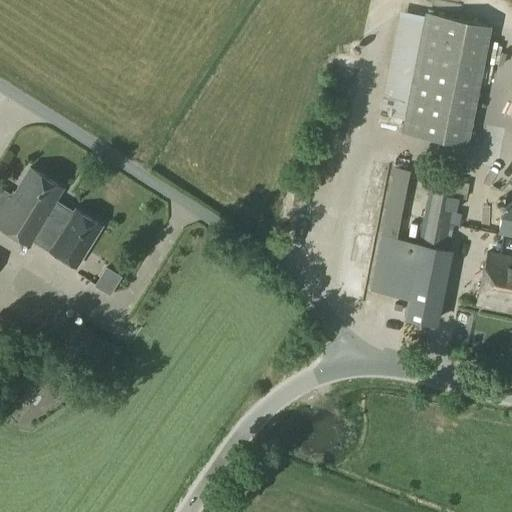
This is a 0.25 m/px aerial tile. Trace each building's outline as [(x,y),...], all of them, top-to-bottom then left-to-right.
[(511,0),(465,0),(511,39),(511,0)] [(421,13),(398,132),(462,144),(484,25),(421,13)] [(54,201),(62,188),(29,167),(13,193),(12,192),(0,211),(0,226),(29,244),(48,213),(65,224),(48,251),(75,267),(100,226),(74,209),(72,212),(54,201)] [(393,170),(368,291),(405,298),(401,318),(403,318),(401,321),(394,320),(387,337),(400,351),(418,345),(424,323),(436,325),(450,250),(442,248),(446,225),(474,231),(482,189),(393,170)] [(503,199),(495,239),(511,242),(511,200),(504,199),(503,199)] [(511,258),(486,253),(475,304),(511,311),(511,258)] [(46,315),(31,337),(96,380),(116,349),(55,308),(51,306),(46,315)] [(0,317),(0,346),(2,347),(15,327),(0,317)]
